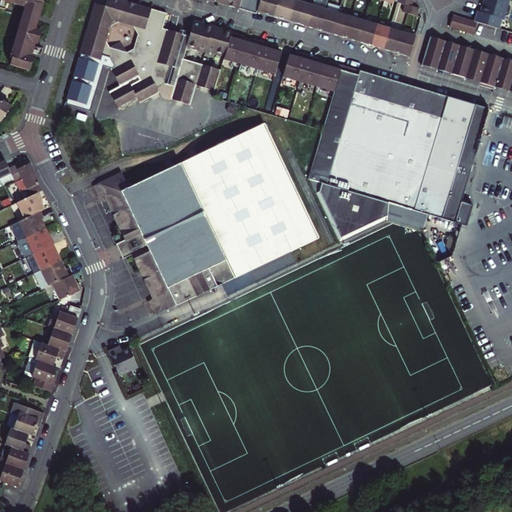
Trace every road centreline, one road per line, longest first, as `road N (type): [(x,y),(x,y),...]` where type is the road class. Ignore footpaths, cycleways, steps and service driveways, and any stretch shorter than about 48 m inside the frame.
road 1 (residential): [(19,511),(98,294),(94,265),(30,136)]
road 2 (residential): [(162,0),(412,74)]
road 3 (tertiary): [(511,405),(285,511)]
